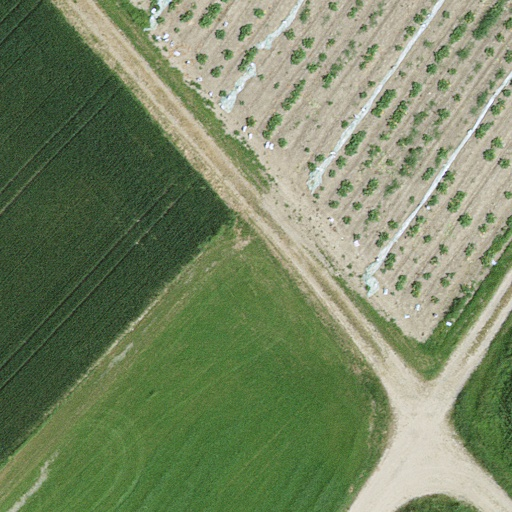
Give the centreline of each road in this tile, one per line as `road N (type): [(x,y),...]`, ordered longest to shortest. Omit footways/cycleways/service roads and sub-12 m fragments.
road 1 (track): [(511,464),(117,0)]
road 2 (track): [(511,285),(363,511)]
